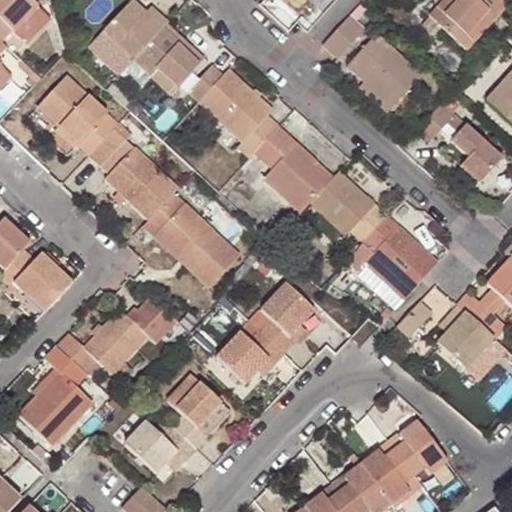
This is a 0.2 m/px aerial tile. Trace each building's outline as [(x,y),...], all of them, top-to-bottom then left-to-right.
[(0,0),(0,41),(1,42),(10,32),(12,34),(38,6),(31,0),(0,0)] [(164,27),(147,11),(135,0),(132,0),(103,31),(133,59),(161,30),(164,27)] [(508,4),(503,0),(453,0),(449,5),(444,1),(428,19),(463,52),(508,4)] [(153,5),(147,11),(164,27),(167,23),(168,21),(153,5)] [(50,17),(38,6),(12,34),(24,45),(50,17)] [(334,62),(361,32),(346,19),(319,49),(334,62)] [(297,28),(305,35),(311,28),(304,22),(297,28)] [(161,30),(176,43),(181,38),(167,23),(164,27),(161,30)] [(198,81),(193,77),(190,74),(204,60),(181,38),(176,43),(161,30),(133,59),(169,95),(176,88),(184,95),(188,91),(198,101),(226,71),(215,62),(198,81)] [(362,86),(390,111),(419,80),(375,38),(345,72),(362,86)] [(204,60),(190,74),(193,77),(207,63),(204,60)] [(0,85),(9,76),(0,66),(0,85)] [(240,142),(236,147),(248,158),(253,153),(278,127),(267,117),(270,112),(226,71),(198,101),(240,142)] [(511,72),(483,104),(511,129),(511,72)] [(66,77),(36,109),(55,126),(75,145),(86,156),(112,128),(116,124),(66,77)] [(141,123),(149,114),(114,80),(105,90),(128,111),(141,123)] [(384,118),(390,111),(362,86),(357,93),(384,118)] [(437,135),(452,120),(439,107),(413,135),(427,147),(437,135)] [(437,135),(448,145),(463,129),(452,120),(437,135)] [(75,145),(55,126),(51,131),(71,149),(75,145)] [(311,168),(316,163),(278,127),(253,153),(271,171),(262,180),(299,216),(306,208),(327,185),(311,168)] [(99,168),(125,140),(112,128),(86,156),(99,168)] [(499,163),(463,129),(448,145),(447,146),(465,163),(457,172),(476,189),(499,163)] [(133,148),(125,140),(99,168),(108,175),(133,148)] [(133,148),(108,175),(104,180),(146,220),(171,194),(176,189),(133,148)] [(327,185),(333,179),(316,163),(311,168),(327,185)] [(360,245),(384,220),(336,175),(333,179),(327,185),(306,208),(343,241),(349,235),(360,245)] [(146,220),(140,226),(207,290),(239,257),(171,194),(146,220)] [(0,268),(3,271),(23,250),(29,244),(2,219),(0,220),(0,268)] [(358,274),(364,268),(368,263),(405,297),(435,265),(384,220),(360,245),(345,262),(358,274)] [(511,245),(501,257),(508,263),(511,259),(511,245)] [(3,271),(0,274),(0,280),(9,289),(13,285),(41,312),(70,281),(41,255),(36,261),(23,250),(3,271)] [(401,301),(405,298),(405,297),(368,263),(364,268),(401,301)] [(511,267),(508,263),(486,287),(511,311),(511,267)] [(265,278),(269,273),(259,264),(254,270),(265,278)] [(258,333),(283,358),(294,346),(288,340),(300,328),(313,313),(284,286),(259,314),(267,322),(258,333)] [(465,316),(484,333),(496,321),(466,296),(455,308),(465,316)] [(82,349),(66,334),(56,345),(82,371),(93,360),(110,376),(123,363),(146,338),(154,344),(175,321),(150,297),(129,319),(119,310),(82,349)] [(215,306),(227,316),(233,310),(222,299),(215,306)] [(408,340),(430,317),(418,304),(395,328),(408,340)] [(437,328),(446,337),(465,316),(455,308),(437,328)] [(465,316),(446,337),(439,345),(447,356),(463,370),(492,342),(484,333),(465,316)] [(496,321),(484,333),(492,342),(504,329),(496,321)] [(300,328),(288,340),(294,346),(305,333),(300,328)] [(265,364),(272,370),(283,358),(258,333),(248,344),(239,335),(215,361),(244,387),(255,375),(265,364)] [(56,345),(41,361),(52,371),(56,375),(34,399),(16,418),(49,449),(89,406),(72,389),(85,374),(82,371),(56,345)] [(123,363),(110,376),(119,384),(132,371),(123,363)] [(262,381),(272,370),(265,364),(255,375),(262,381)] [(34,399),(56,375),(52,371),(30,395),(34,399)] [(198,387),(190,379),(184,385),(192,394),(198,387)] [(192,394),(184,385),(166,403),(181,417),(170,429),(194,452),(205,440),(197,431),(219,407),(198,387),(192,394)] [(219,407),(197,431),(205,440),(228,415),(219,407)] [(121,444),(154,475),(164,466),(175,453),(184,462),(194,452),(170,429),(161,421),(151,431),(142,423),(121,444)] [(447,466),(416,425),(399,438),(404,445),(393,453),(414,481),(424,474),(428,480),(447,466)] [(184,462),(175,453),(164,466),(173,474),(184,462)] [(393,453),(381,460),(375,453),(358,466),(390,509),(407,495),(403,490),(414,481),(393,453)] [(385,511),(390,509),(358,466),(340,481),(346,489),(336,496),(348,511),(385,511)] [(0,511),(6,511),(21,497),(0,478),(0,511)] [(346,489),(340,481),(331,488),(336,496),(346,489)] [(165,511),(141,487),(139,489),(121,510),(123,511),(165,511)] [(336,496),(331,488),(316,499),(322,506),(336,496)] [(348,511),(336,496),(322,506),(316,499),(302,509),(304,511),(348,511)]
